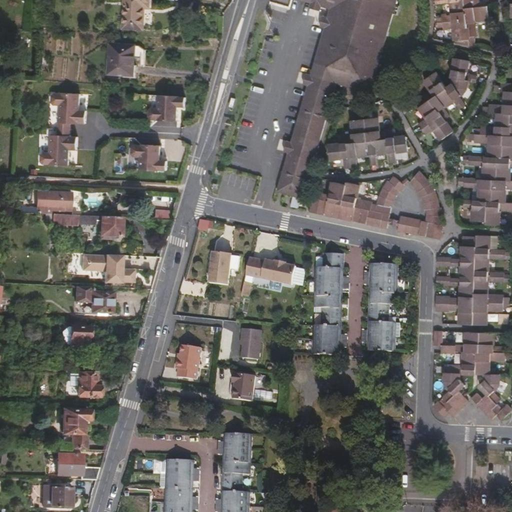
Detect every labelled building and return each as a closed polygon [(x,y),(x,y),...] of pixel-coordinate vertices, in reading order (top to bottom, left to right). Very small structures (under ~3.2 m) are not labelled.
[(118,27),(119,0),(99,0),(98,26),(118,27)] [(152,0),(123,0),(122,29),(145,30),(146,7),(152,7),(152,0)] [(378,73),(399,0),(271,0),(271,1),(290,7),(292,0),(324,0),(340,4),(319,77),(339,83),(354,87),(378,73)] [(285,194),(316,87),(319,77),(340,4),(324,0),(299,0),(312,4),(311,9),(322,12),(323,7),(332,9),(329,18),(324,16),(321,27),(326,29),(312,76),(307,75),(304,85),(309,86),(293,143),(288,142),(284,152),(290,154),(279,192),(285,194)] [(480,8),(478,0),(464,0),(465,1),(466,9),(480,8)] [(467,21),(466,9),(465,1),(451,3),(452,16),(446,16),(446,18),(437,19),(437,23),(467,21)] [(483,18),(489,18),(488,7),(480,8),(466,9),(467,21),(468,41),(468,43),(475,43),(474,38),(476,37),(475,21),(483,21),(483,18)] [(468,41),(467,21),(437,23),(437,27),(447,27),(447,28),(453,28),(455,42),(468,41)] [(133,75),(134,58),(142,58),(142,47),(140,45),(126,43),(110,43),(108,74),(133,75)] [(477,75),(467,73),(469,59),(455,57),(452,76),(454,77),(468,80),(476,81),(477,75)] [(447,87),(436,71),(424,79),(432,91),(424,97),(427,101),(431,99),(446,87),(447,87)] [(336,93),(339,83),(319,77),(316,87),(336,93)] [(467,88),(468,83),(468,80),(454,77),(454,82),(447,87),(446,87),(455,99),(461,107),(466,104),(460,96),(464,92),(467,88)] [(511,81),(501,81),(501,83),(496,83),(495,90),(509,90),(511,90),(511,81)] [(305,200),(336,93),(316,87),(285,194),(305,200)] [(444,107),(455,99),(446,87),(431,99),(442,115),(445,119),(450,116),(444,107)] [(511,112),(511,90),(509,90),(508,97),(506,97),(505,104),(490,104),(490,105),(484,105),(484,112),(501,112),(511,112)] [(79,111),(80,94),(61,93),(54,93),(52,95),(51,102),(54,104),(60,105),(60,110),(59,123),(71,124),(78,124),(78,123),(79,111)] [(176,122),(177,108),(185,108),(185,98),(178,98),(178,97),(159,96),(158,109),(152,109),(148,111),(149,117),(151,120),(157,120),(157,121),(176,122)] [(442,115),(431,99),(427,101),(419,106),(427,118),(419,124),(422,129),(442,115)] [(86,123),(87,111),(79,111),(78,123),(86,123)] [(510,134),(511,112),(501,112),(501,118),(498,118),(498,125),(482,125),(482,127),(477,127),(476,133),(505,134),(510,134)] [(454,130),(445,119),(442,115),(422,129),(426,134),(434,128),(442,139),(454,130)] [(402,136),(401,130),(396,130),(396,129),(380,131),(379,123),(376,123),(376,117),(366,118),(368,140),(388,138),(402,136)] [(368,140),(366,118),(356,119),(356,126),(354,126),(354,134),(339,135),(339,137),(333,138),(334,144),(349,143),(368,140)] [(503,157),(505,134),(476,133),(471,133),(470,139),(476,139),(475,141),(491,142),(491,150),(493,150),(493,156),(498,157),(503,157)] [(511,134),(510,134),(505,134),(503,157),(511,157),(511,134)] [(68,166),(69,148),(70,137),(70,136),(59,136),(51,135),(50,153),(43,153),(41,155),(41,162),(43,164),(49,165),(68,166)] [(408,149),(407,135),(402,136),(388,138),(389,152),(390,163),(396,162),(395,151),(408,149)] [(77,149),(78,137),(70,137),(69,148),(77,149)] [(389,152),(388,138),(368,140),(370,154),(371,165),(377,164),(376,153),(389,152)] [(370,154),(368,140),(349,143),(352,167),(358,166),(357,155),(370,154)] [(157,159),(158,144),(138,143),(138,144),(132,143),(129,146),(129,152),(132,155),(138,155),(137,168),(156,169),(164,169),(164,159),(157,159)] [(352,167),(349,143),(334,144),(329,145),(331,159),(344,157),(346,168),(352,167)] [(497,179),(498,157),(493,156),(464,155),(464,162),(469,162),(469,164),(485,165),(485,172),(487,172),(487,179),(493,179),(497,179)] [(511,166),(511,157),(503,157),(498,157),(497,179),(507,179),(508,173),(510,173),(511,166)] [(416,186),(427,177),(421,171),(412,181),(416,186)] [(407,185),(403,182),(396,176),(391,182),(401,189),(402,191),(407,185)] [(420,192),(432,183),(427,177),(416,186),(420,192)] [(492,201),(493,179),(487,179),(459,177),(459,184),(464,184),(464,186),(479,187),(480,194),(482,194),(482,200),(487,201),(492,201)] [(506,195),(506,188),(511,187),(511,179),(507,179),(497,179),(493,179),(492,201),(503,201),(503,195),(506,195)] [(401,189),(391,182),(390,181),(385,188),(397,195),(401,189)] [(343,204),(347,185),(334,182),(331,195),(321,194),(320,199),(321,199),(328,201),(335,202),(342,204),(343,204)] [(358,199),(359,191),(357,191),(358,184),(348,182),(347,185),(343,204),(349,205),(356,206),(363,208),(370,209),(377,211),(378,205),(372,204),(373,202),(358,199)] [(436,192),(432,183),(420,192),(423,197),(436,192)] [(397,195),(385,188),(381,195),(394,201),(397,195)] [(426,203),(439,200),(436,192),(423,197),(426,203)] [(70,208),(71,196),(37,194),(36,206),(22,206),(22,210),(42,212),(42,207),(70,208)] [(393,206),(394,201),(381,195),(379,204),(393,206)] [(318,213),(321,199),(320,199),(314,197),(311,212),(318,213)] [(325,215),(328,201),(321,199),(318,213),(325,215)] [(441,208),(439,200),(426,203),(427,209),(428,209),(428,208),(441,208)] [(486,221),(487,201),(482,200),(463,200),(463,205),(473,206),(473,220),(486,221)] [(332,216),(335,202),(328,201),(325,215),(332,216)] [(511,201),(503,201),(492,201),(487,201),(486,221),(486,223),(497,224),(497,217),(500,217),(501,210),(511,210),(511,201)] [(339,217),(342,204),(335,202),(332,216),(339,217)] [(346,219),(349,205),(343,204),(342,204),(339,217),(346,219)] [(391,213),(393,206),(379,204),(378,205),(377,211),(384,212),(391,213)] [(353,221),(356,206),(349,205),(346,219),(353,221)] [(360,222),(363,208),(356,206),(353,221),(360,222)] [(442,216),(442,207),(441,208),(428,208),(428,209),(429,215),(442,216)] [(367,224),(370,209),(363,208),(360,222),(367,224)] [(374,225),(377,211),(370,209),(367,224),(374,225)] [(382,227),(384,212),(377,211),(374,225),(382,227)] [(389,223),(390,218),(391,213),(384,212),(382,227),(388,228),(389,223)] [(77,223),(77,214),(67,214),(67,222),(77,223)] [(91,224),(92,216),(77,214),(77,223),(91,224)] [(442,224),(442,216),(429,215),(428,221),(430,222),(438,223),(442,224)] [(119,236),(120,218),(100,216),(99,238),(107,238),(108,235),(119,236)] [(406,232),(409,217),(402,216),(401,220),(400,225),(399,231),(406,232)] [(413,234),(416,219),(409,217),(406,232),(413,234)] [(207,230),(209,220),(201,219),(198,228),(207,230)] [(420,235),(423,220),(416,219),(413,234),(420,235)] [(427,237),(430,222),(428,221),(423,220),(420,235),(427,237)] [(434,238),(438,223),(430,222),(427,237),(434,238)] [(441,240),(444,225),(442,224),(438,223),(434,238),(441,240)] [(479,258),(479,237),(466,236),(466,246),(465,246),(464,260),(454,260),(454,258),(440,258),(440,265),(464,267),(478,267),(479,258)] [(511,253),(508,253),(508,251),(493,250),(493,243),(491,243),(491,236),(479,236),(479,237),(479,258),(489,258),(511,259),(511,253)] [(230,285),(234,254),(215,252),(211,283),(230,285)] [(123,269),(123,255),(82,254),(82,271),(104,271),(104,283),(135,284),(135,269),(123,269)] [(341,357),(345,255),(324,254),(324,257),(324,267),(317,267),(316,309),(323,309),(322,326),(315,326),(314,356),(341,357)] [(294,285),(298,266),(288,264),(288,263),(277,260),(277,262),(267,260),(267,261),(251,257),(248,275),(263,278),(294,285)] [(491,273),(491,265),(489,265),(489,258),(479,258),(478,267),(477,281),(488,281),(511,283),(511,276),(507,276),(507,274),(491,273)] [(397,307),(399,265),(371,263),(368,352),(395,353),(396,338),(393,338),(393,324),(389,324),(390,307),(397,307)] [(476,303),(477,281),(478,267),(464,267),(463,279),(453,279),(453,278),(439,277),(439,285),(463,286),(462,299),(452,298),(452,297),(438,297),(438,304),(476,305),(476,303)] [(293,292),(294,285),(263,278),(262,289),(274,292),(274,291),(290,293),(293,292)] [(490,295),(490,288),(488,288),(488,281),(477,281),(476,303),(510,305),(510,298),(506,298),(506,296),(490,295)] [(110,314),(111,294),(90,293),(90,287),(74,285),(74,304),(90,305),(89,314),(110,314)] [(489,319),(489,311),(505,312),(505,310),(510,310),(510,305),(476,303),(476,305),(475,325),(486,325),(486,319),(489,319)] [(475,325),(476,305),(438,304),(437,311),(451,312),(451,310),(462,310),(461,324),(475,325)] [(263,354),(266,325),(246,323),(245,333),(247,333),(247,339),(245,352),(263,354)] [(85,348),(87,329),(64,328),(63,347),(85,348)] [(200,365),(205,333),(186,330),(184,339),(183,346),(180,345),(179,354),(182,354),(181,362),(200,365)] [(480,353),(481,333),(467,333),(467,346),(443,345),(443,331),(436,331),(435,346),(442,346),(442,353),(456,353),(456,352),(467,352),(477,353),(480,353)] [(495,348),(495,334),(481,333),(480,353),(505,354),(505,348),(495,348)] [(476,375),(477,353),(467,352),(467,359),(464,359),(464,366),(448,366),(448,367),(443,367),(442,373),(446,373),(460,374),(476,375)] [(490,369),(490,361),(506,362),(506,360),(511,360),(511,354),(505,354),(480,353),(477,353),(476,375),(485,375),(487,375),(487,369),(490,369)] [(254,402),(258,377),(235,373),(234,383),(237,383),(234,400),(254,402)] [(465,386),(460,380),(460,374),(446,373),(446,382),(447,387),(451,391),(443,398),(447,402),(448,402),(453,397),(458,392),(465,386)] [(98,397),(99,382),(94,381),(94,374),(78,374),(78,381),(72,381),(72,396),(98,397)] [(497,390),(499,382),(500,375),(487,375),(485,375),(485,382),(479,387),(487,396),(492,401),(496,405),(500,401),(494,393),(497,390)] [(468,403),(458,392),(453,397),(463,408),(468,403)] [(482,400),(477,395),(472,400),(477,405),(482,400)] [(492,401),(487,396),(482,400),(477,405),(482,410),(492,401)] [(463,408),(453,397),(448,402),(458,412),(463,408)] [(442,406),(447,402),(443,398),(439,402),(442,406)] [(487,416),(497,406),(496,405),(492,401),(482,410),(487,416)] [(448,413),(442,406),(439,402),(433,407),(443,418),(448,413)] [(458,412),(448,402),(447,402),(442,406),(448,413),(452,417),(458,412)] [(496,416),(502,411),(497,406),(487,416),(492,421),(496,416)] [(501,421),(511,412),(507,407),(502,411),(496,416),(501,421)] [(82,435),(83,411),(63,411),(62,434),(70,435),(70,450),(85,450),(85,438),(82,435)] [(251,476),(251,465),(248,465),(249,435),(227,435),(227,441),(229,441),(229,458),(226,458),(226,479),(223,479),(223,494),(225,494),(225,499),(228,499),(227,511),(247,511),(248,494),(242,494),(243,476),(251,476)] [(81,469),(81,456),(58,456),(57,475),(81,476),(80,481),(95,481),(99,469),(81,469)] [(192,496),(192,485),(188,484),(189,468),(193,468),(193,462),(170,462),(170,475),(167,475),(166,490),(169,491),(169,505),(166,505),(165,511),(187,511),(188,496),(192,496)] [(70,510),(71,487),(43,487),(42,509),(70,510)]
